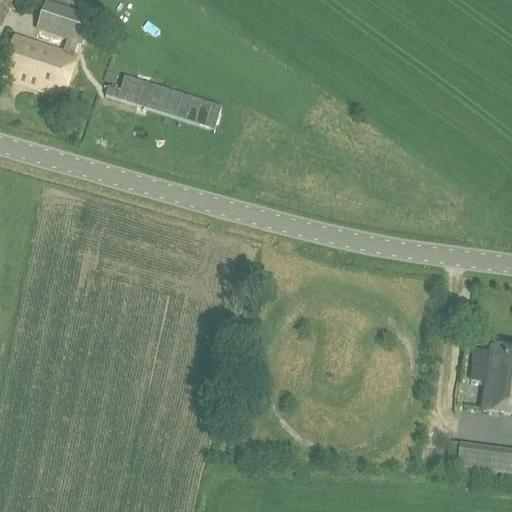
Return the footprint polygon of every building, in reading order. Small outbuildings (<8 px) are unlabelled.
[(24,0),(0,0),(0,30),(1,31),(8,13),(19,15),(24,0)] [(56,39),(52,51),(66,56),(70,43),(81,46),(91,17),(46,3),(35,32),(56,39)] [(66,56),(52,51),(15,39),(1,80),(62,100),(76,59),(66,56)] [(511,415),(511,351),(490,350),(490,353),(474,351),(470,382),(487,384),(484,413),(511,415)] [(511,454),(458,448),(454,480),(511,487),(511,454)]
